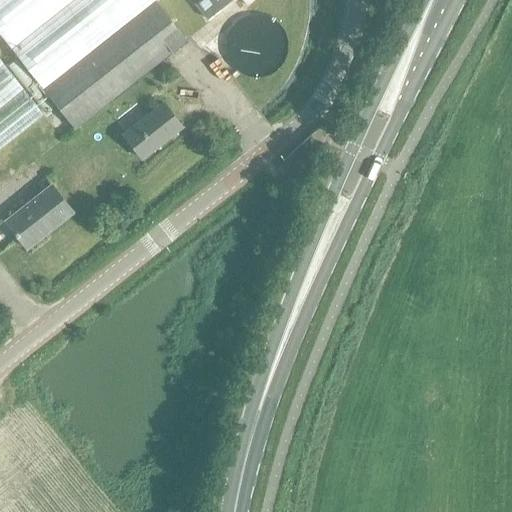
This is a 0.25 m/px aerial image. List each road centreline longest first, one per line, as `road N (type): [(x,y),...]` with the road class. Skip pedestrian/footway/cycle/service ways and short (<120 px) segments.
road 1 (tertiary): [(0,364),(306,116),(344,53),(355,0)]
road 2 (primary): [(423,37),(369,111),(334,190),(316,270)]
road 3 (primary): [(316,270),(377,159),(423,37)]
road 4 (primary): [(237,511),(267,390),(316,270)]
